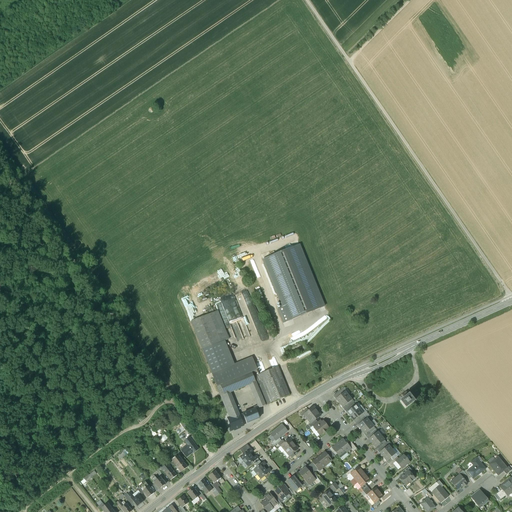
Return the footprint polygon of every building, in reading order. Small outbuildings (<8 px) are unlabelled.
[(324,307),(299,245),(263,260),(282,308),(277,310),(283,323),(324,307)] [(247,291),(242,293),(250,313),(249,313),(247,310),(242,312),(244,318),(248,316),(248,314),(250,313),(257,330),(261,328),(259,324),(260,324),(247,291)] [(242,296),(235,300),(238,304),(244,300),(242,296)] [(229,339),(217,311),(209,315),(221,342),(229,339)] [(221,342),(209,315),(191,322),(202,350),(220,343),(221,342)] [(220,343),(202,350),(209,368),(228,361),(220,343)] [(228,361),(209,368),(211,373),(230,365),(228,361)] [(248,363),(213,377),(217,387),(220,385),(245,375),(252,372),(251,372),(248,363)] [(278,367),(259,375),(262,382),(270,403),(289,395),(278,367)] [(252,372),(245,375),(249,385),(250,384),(258,404),(263,401),(257,385),(253,377),(252,372)] [(245,375),(220,385),(224,395),(230,392),(249,385),(245,375)] [(259,375),(253,377),(257,385),(262,382),(259,375)] [(270,403),(262,382),(257,385),(263,401),(265,405),(270,403)] [(224,395),(220,385),(217,387),(228,413),(231,412),(224,395)] [(239,416),(230,392),(224,395),(231,412),(232,416),(233,419),(239,416)] [(340,395),(336,399),(339,403),(348,396),(345,392),(340,395)] [(408,394),(399,401),(405,409),(414,402),(408,394)] [(348,396),(339,403),(343,408),(352,400),(348,396)] [(352,400),(343,408),(342,408),(344,410),(354,403),(352,400)] [(354,403),(344,410),(346,413),(347,412),(346,412),(356,405),(354,403)] [(359,409),(356,405),(346,412),(347,412),(350,417),(359,409)] [(308,411),(304,415),(307,419),(317,411),(314,407),(308,411)] [(362,407),(359,409),(363,414),(365,416),(368,414),(362,407)] [(255,409),(243,414),(245,419),(247,423),(259,418),(257,413),(255,409)] [(306,409),(299,415),(301,417),(304,415),(308,411),(306,409)] [(363,414),(359,409),(350,417),(354,421),(363,414)] [(317,411),(307,419),(310,424),(311,424),(315,420),(321,416),(317,411)] [(141,414),(137,417),(141,422),(145,419),(141,414)] [(363,414),(354,421),(353,421),(355,424),(365,416),(363,414)] [(233,419),(232,416),(227,418),(230,425),(228,426),(230,431),(234,430),(240,428),(240,427),(244,426),(242,421),(245,419),(243,415),(239,416),(233,419)] [(366,418),(365,416),(355,424),(357,426),(358,426),(357,426),(366,418)] [(370,423),(366,418),(357,426),(358,426),(361,430),(370,423)] [(315,420),(311,424),(310,424),(308,425),(310,428),(312,426),(317,422),(315,420)] [(319,425),(314,428),(320,435),(323,433),(326,431),(325,430),(328,428),(323,422),(320,424),(319,425)] [(370,423),(361,430),(364,434),(364,435),(369,431),(374,427),(370,423)] [(282,425),(270,434),(275,440),(276,441),(279,438),(287,432),(282,425)] [(320,435),(314,428),(312,426),(310,428),(317,437),(320,435)] [(381,436),(377,432),(372,436),(368,439),(372,444),(381,436)] [(193,435),(189,438),(194,445),(198,442),(193,435)] [(381,436),(372,444),(375,448),(382,443),(385,441),(381,436)] [(188,445),(181,451),(186,457),(193,452),(194,453),(198,450),(194,445),(189,438),(185,441),(188,445)] [(279,438),(276,441),(275,440),(271,443),(274,447),(278,444),(281,441),(279,438)] [(294,444),(289,439),(284,443),(281,446),(285,451),(294,444)] [(347,445),(343,440),(333,448),(332,448),(335,452),(340,458),(350,449),(347,445)] [(351,442),(347,445),(350,449),(353,452),(357,449),(351,442)] [(294,444),(285,451),(290,456),(293,454),(293,453),(298,450),(294,444)] [(384,445),(377,451),(379,453),(386,447),(384,445)] [(392,450),(388,445),(386,447),(379,453),(383,457),(392,450)] [(245,453),(240,458),(244,462),(251,456),(250,454),(253,452),(250,449),(245,453)] [(333,454),(329,449),(325,452),(331,459),(335,456),(333,454)] [(350,449),(340,458),(342,461),(353,452),(350,449)] [(392,450),(383,457),(386,461),(391,458),(395,454),(392,450)] [(118,456),(121,460),(128,455),(125,451),(118,456)] [(325,452),(321,455),(319,457),(325,466),(332,461),(331,459),(325,452)] [(253,458),(251,456),(244,462),(248,467),(253,463),(258,459),(256,455),(253,458)] [(409,462),(404,455),(396,462),(399,466),(401,469),(409,462)] [(178,456),(172,461),(176,466),(181,472),(187,467),(178,456)] [(325,466),(319,457),(315,460),(312,462),(312,463),(317,469),(318,470),(321,468),(322,469),(325,466)] [(477,458),(477,457),(470,462),(471,463),(473,466),(467,471),(471,476),(473,479),(479,475),(480,474),(481,473),(486,469),(481,463),(477,458)] [(507,468),(498,458),(489,465),(498,475),(503,471),(507,468)] [(257,467),(253,470),(257,475),(264,469),(263,467),(266,464),(264,462),(261,464),(257,467)] [(167,463),(161,467),(162,469),(161,469),(164,473),(165,473),(170,481),(176,476),(171,468),(167,463)] [(317,469),(312,463),(308,466),(311,470),(313,472),(317,469)] [(354,471),(350,474),(354,479),(362,472),(359,467),(354,471)] [(269,468),(266,470),(264,469),(257,475),(261,480),(264,476),(269,473),(271,471),(269,468)] [(309,472),(306,468),(299,473),(304,479),(305,481),(312,476),(309,472)] [(465,469),(463,471),(467,476),(468,478),(471,476),(467,471),(465,469)] [(313,472),(311,470),(309,472),(312,476),(314,479),(317,477),(313,472)] [(221,479),(215,471),(209,476),(214,483),(216,482),(221,479)] [(409,472),(408,471),(403,475),(399,478),(406,486),(414,479),(409,472)] [(362,472),(354,479),(357,483),(366,476),(362,472)] [(91,478),(89,474),(80,481),(83,484),(91,478)] [(460,474),(451,481),(457,490),(463,486),(464,487),(468,484),(464,479),(461,475),(460,474)] [(160,477),(157,480),(154,476),(151,478),(154,482),(154,483),(155,484),(159,489),(166,484),(160,477)] [(366,476),(357,483),(361,488),(365,485),(370,481),(366,476)] [(299,483),(294,477),(287,482),(291,488),(294,492),(295,492),(301,486),(299,483)] [(511,479),(511,478),(500,488),(502,490),(506,495),(509,495),(511,493),(511,492),(511,491),(511,479)] [(208,486),(203,480),(198,484),(203,490),(208,486)] [(145,482),(139,487),(143,491),(142,491),(144,493),(148,498),(154,494),(145,482)] [(339,488),(334,483),(329,487),(334,492),(339,488)] [(439,486),(436,483),(429,489),(441,503),(448,497),(441,488),(439,486)] [(212,485),(211,484),(209,485),(212,490),(211,491),(215,497),(219,494),(215,489),(212,485)] [(208,486),(203,490),(206,495),(211,491),(212,490),(209,485),(208,486)] [(282,486),(275,492),(277,495),(281,500),(282,499),(288,494),(282,486)] [(200,496),(193,488),(187,493),(193,501),(197,498),(200,496)] [(379,492),(375,488),(371,491),(367,495),(371,499),(379,492)] [(502,490),(496,494),(501,500),(506,495),(502,490)] [(488,501),(480,491),(471,498),(478,507),(481,504),(483,505),(488,501)] [(336,501),(328,492),(321,497),(329,506),(336,501)] [(379,492),(371,499),(374,504),(378,501),(383,497),(379,492)] [(273,498),(269,494),(265,498),(266,499),(272,507),(276,504),(277,504),(273,498)] [(288,494),(282,499),(283,501),(283,502),(284,503),(291,497),(288,494)] [(134,498),(132,500),(135,504),(137,507),(143,502),(138,495),(134,498)] [(281,500),(277,495),(275,496),(281,503),(283,502),(283,501),(282,499),(281,500)] [(132,500),(129,496),(125,498),(132,507),(135,504),(132,500)] [(188,503),(183,496),(176,501),(180,506),(182,508),(188,503)] [(429,511),(435,507),(428,498),(420,504),(426,511),(429,511)] [(272,507),(266,499),(261,503),(263,506),(263,508),(264,509),(265,509),(267,511),(268,511),(273,508),(272,507)]
